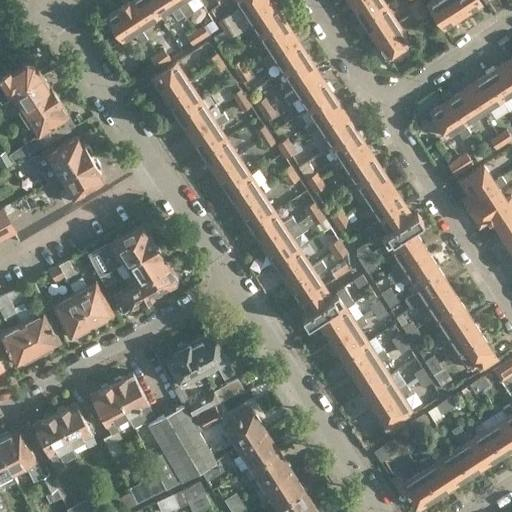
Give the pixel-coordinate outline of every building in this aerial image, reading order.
[(143,31),(149,27),(148,23),(159,16),(148,0),(129,0),(124,4),(140,28),(141,28),(143,31)] [(182,11),(177,3),(175,0),(148,0),(159,16),(170,8),(175,16),(182,11)] [(185,16),(194,11),(187,0),(175,0),(177,3),(182,11),(185,16)] [(259,33),(283,18),(271,0),(269,0),(247,15),(223,30),(213,36),(217,42),(227,36),(228,38),(245,27),(244,26),(251,21),(259,33)] [(223,30),(247,15),(269,0),(237,0),(241,5),(217,21),(223,30)] [(384,3),(381,0),(347,0),(348,0),(360,18),(384,3)] [(412,13),(424,5),(421,0),(415,0),(408,6),(412,13)] [(463,16),(452,0),(434,0),(428,4),(444,28),(463,16)] [(478,0),(452,0),(463,16),(481,4),(478,0)] [(396,21),(384,3),(360,18),(371,37),(396,21)] [(140,28),(124,4),(106,16),(122,40),(140,28)] [(424,5),(412,13),(417,19),(429,11),(424,5)] [(295,36),(283,18),(259,33),(271,52),(295,36)] [(218,28),(212,19),(204,25),(203,24),(195,29),(201,39),(218,28)] [(408,40),(396,21),(371,37),(384,56),(408,40)] [(192,45),(201,39),(195,29),(186,35),(192,45)] [(170,58),(182,50),(173,36),(159,44),(162,48),(163,47),(170,58)] [(295,36),(271,52),(283,70),(307,55),(295,36)] [(157,52),(163,62),(170,58),(163,47),(162,48),(157,52)] [(210,66),(221,58),(217,51),(205,59),(210,66)] [(156,67),(163,62),(157,52),(150,56),(156,67)] [(286,94),(295,88),(319,73),(307,55),(283,70),(290,81),(281,86),(286,94)] [(0,75),(0,93),(4,91),(8,97),(8,96),(42,74),(33,61),(26,58),(0,75)] [(221,58),(210,66),(214,73),(226,65),(221,58)] [(236,73),(246,67),(241,58),(231,65),(236,73)] [(176,62),(158,74),(152,78),(164,97),(188,81),(176,62)] [(511,91),(511,73),(504,62),(486,74),(502,98),(511,91)] [(246,67),(236,73),(242,82),(243,81),(247,78),(252,76),(246,67)] [(307,107),(331,92),(319,73),(295,88),(286,94),(291,101),(299,96),(307,107)] [(55,94),(42,74),(8,96),(22,116),(55,94)] [(486,74),(467,86),(483,110),(502,98),(486,74)] [(247,78),(243,81),(249,91),(254,88),(247,78)] [(201,100),(188,81),(164,97),(177,116),(201,100)] [(489,119),(483,110),(467,86),(449,98),(465,122),(474,116),(480,125),(489,119)] [(237,102),(246,96),(241,88),(231,94),(237,102)] [(310,132),(319,126),(319,125),(343,110),(331,92),(307,107),(314,119),(305,125),(310,132)] [(68,114),(55,94),(22,116),(35,135),(23,143),(29,153),(43,144),(69,129),(62,118),(68,114)] [(246,96),(237,102),(242,111),(251,105),(246,96)] [(261,111),(271,104),(265,96),(255,102),(261,111)] [(470,132),(464,123),(465,122),(449,98),(430,111),(445,135),(456,128),(462,137),(470,132)] [(207,109),(201,100),(177,116),(189,134),(213,118),(221,113),(215,103),(207,109)] [(271,104),(261,111),(266,119),(276,113),(271,104)] [(319,125),(319,126),(331,144),(355,129),(343,110),(319,125)] [(225,137),(213,118),(189,134),(201,152),(225,137)] [(291,131),(285,121),(273,128),(279,138),(291,131)] [(261,138),(270,132),(264,124),(255,130),(261,138)] [(331,144),(343,162),(367,147),(355,129),(331,144)] [(511,137),(506,129),(498,134),(504,143),(511,138),(511,137)] [(270,132),(261,138),(266,147),(275,141),(270,132)] [(490,140),(495,148),(496,149),(504,143),(498,134),(490,139),(490,140)] [(59,174),(89,156),(76,135),(46,153),(47,154),(40,158),(45,166),(52,162),(59,174)] [(280,151),(292,143),(288,136),(276,143),(280,151)] [(225,137),(201,152),(213,171),(237,155),(225,137)] [(292,143),(280,151),(284,158),(296,150),(292,143)] [(343,162),(349,171),(355,181),(379,165),(367,147),(343,162)] [(0,151),(0,168),(0,169),(13,162),(5,149),(0,151)] [(473,163),(466,151),(448,163),(455,175),(473,163)] [(237,155),(213,171),(225,189),(249,173),(237,155)] [(72,196),(102,178),(89,156),(59,174),(67,186),(58,192),(64,201),(72,196)] [(279,171),(284,178),(295,170),(290,163),(279,171)] [(471,200),(503,179),(500,176),(493,180),(483,164),(458,179),(471,200)] [(391,184),(379,165),(355,181),(367,199),(391,184)] [(295,170),(284,178),(289,185),(300,177),(295,170)] [(310,185),(321,177),(317,171),(305,178),(310,185)] [(261,192),(249,173),(225,189),(237,208),(261,192)] [(19,176),(2,186),(11,201),(35,188),(35,189),(43,184),(37,175),(30,179),(19,176)] [(321,177),(310,185),(315,192),(326,184),(321,177)] [(503,179),(471,200),(474,204),(469,207),(479,223),(488,217),(488,216),(491,214),(484,202),(500,191),(498,188),(505,183),(503,179)] [(0,182),(0,207),(11,201),(2,186),(0,182)] [(404,203),(391,184),(367,199),(380,218),(404,203)] [(505,198),(500,191),(484,202),(491,214),(488,216),(488,217),(492,221),(506,212),(511,221),(511,220),(511,195),(511,194),(505,198)] [(274,210),(261,192),(237,208),(249,226),(274,210)] [(308,214),(319,207),(314,200),(304,207),(308,214)] [(413,217),(411,215),(408,210),(404,203),(380,218),(383,224),(389,232),(382,237),(385,242),(377,247),(378,248),(372,252),(366,242),(356,247),(356,253),(358,257),(363,265),(372,259),(373,259),(381,253),(382,254),(389,249),(415,232),(413,228),(423,221),(418,214),(413,217)] [(1,207),(0,207),(0,238),(13,231),(1,207)] [(319,207),(308,214),(315,224),(325,217),(319,207)] [(334,222),(346,214),(341,207),(329,214),(334,222)] [(280,220),(274,210),(249,226),(262,245),(293,224),(288,216),(280,220)] [(511,220),(511,221),(506,212),(492,221),(503,239),(511,233),(511,220)] [(314,224),(315,224),(308,214),(293,224),(262,245),(274,263),(298,247),(292,237),(312,224),(313,225),(314,224)] [(346,214),(334,222),(339,229),(351,221),(346,214)] [(330,243),(338,238),(325,217),(315,224),(314,224),(320,232),(322,231),(330,243)] [(141,223),(92,249),(104,271),(154,244),(141,223)] [(391,266),(389,263),(389,262),(385,264),(389,271),(387,273),(388,275),(427,250),(415,232),(389,249),(398,261),(391,266)] [(511,233),(503,239),(511,252),(511,233)] [(332,251),(344,244),(339,237),(338,238),(330,243),(327,244),(332,251)] [(123,275),(128,284),(142,277),(167,264),(154,244),(123,261),(130,271),(127,273),(123,275)] [(344,244),(332,251),(336,259),(348,251),(344,244)] [(317,262),(314,258),(311,253),(305,258),(298,247),(274,263),(286,281),(310,265),(317,262)] [(98,275),(104,272),(103,271),(92,250),(87,252),(98,275)] [(388,275),(393,281),(393,282),(398,279),(403,286),(411,282),(412,283),(437,266),(427,250),(388,275)] [(58,263),(66,277),(75,272),(67,258),(58,263)] [(372,259),(363,265),(368,272),(377,266),(373,259),(372,259)] [(336,278),(350,268),(344,260),(330,269),(336,278)] [(322,270),(319,266),(317,262),(310,265),(286,281),(299,301),(323,285),(331,280),(327,274),(322,270)] [(65,278),(66,277),(58,263),(48,269),(55,281),(64,276),(65,278)] [(167,264),(113,292),(118,301),(115,302),(120,311),(174,281),(175,277),(167,264)] [(417,305),(449,284),(437,266),(412,283),(416,290),(404,298),(410,307),(416,304),(417,305)] [(98,275),(104,286),(115,281),(109,270),(104,272),(98,275)] [(353,279),(358,287),(367,281),(362,273),(353,279)] [(80,276),(68,282),(74,293),(91,325),(112,313),(95,281),(86,286),(80,276)] [(460,301),(449,284),(417,305),(420,309),(426,305),(434,318),(460,301)] [(327,292),(323,285),(299,301),(303,306),(307,313),(302,315),(307,324),(317,318),(320,323),(353,302),(343,286),(336,291),(337,294),(331,297),(329,295),(327,292)] [(385,299),(394,293),(390,286),(380,292),(385,299)] [(6,292),(10,301),(20,296),(15,287),(6,292)] [(6,292),(5,291),(0,293),(0,308),(4,317),(15,311),(12,305),(10,301),(6,292)] [(91,325),(74,293),(53,304),(70,336),(91,325)] [(394,293),(385,299),(390,306),(399,300),(394,293)] [(374,311),(383,305),(379,298),(369,304),(374,311)] [(29,318),(20,301),(12,305),(15,311),(21,322),(37,352),(59,341),(43,311),(29,318)] [(460,301),(434,318),(442,330),(435,334),(438,338),(471,318),(460,301)] [(331,340),(363,319),(364,318),(353,302),(320,323),(331,340)] [(383,305),(374,311),(378,318),(388,312),(383,305)] [(401,313),(396,316),(400,324),(402,326),(408,322),(401,313)] [(341,355),(366,339),(359,327),(367,322),(364,318),(363,319),(331,340),(341,355)] [(456,352),(482,335),(471,318),(438,338),(434,340),(437,345),(440,349),(450,342),(456,352)] [(407,333),(416,327),(412,320),(408,322),(402,326),(407,333)] [(37,352),(21,322),(0,333),(0,336),(15,364),(37,352)] [(416,327),(407,333),(412,341),(421,335),(416,327)] [(216,364),(223,377),(233,371),(211,331),(188,343),(204,371),(216,364)] [(396,345),(405,339),(401,332),(391,338),(396,345)] [(353,375),(386,354),(386,353),(374,334),(366,339),(341,355),(353,375)] [(498,359),(482,335),(456,352),(468,369),(481,361),(485,368),(498,359)] [(405,339),(396,345),(401,353),(410,347),(405,339)] [(204,371),(188,343),(171,352),(173,356),(167,359),(180,384),(204,371)] [(364,391),(389,375),(381,362),(389,357),(386,353),(386,354),(353,375),(364,391)] [(429,367),(438,361),(433,354),(424,360),(429,367)] [(511,355),(492,368),(501,381),(511,373),(511,355)] [(438,361),(429,367),(434,374),(443,368),(438,361)] [(418,379),(427,374),(423,366),(413,372),(418,379)] [(133,425),(154,414),(152,411),(153,410),(132,371),(126,374),(111,382),(128,414),(127,414),(133,425)] [(427,374),(418,379),(423,387),(432,381),(427,374)] [(490,383),(484,374),(469,383),(475,392),(490,383)] [(389,375),(364,391),(375,408),(408,386),(405,383),(397,388),(389,375)] [(214,391),(219,399),(241,387),(236,377),(214,391)] [(112,453),(121,449),(113,432),(119,429),(115,421),(127,414),(128,414),(111,382),(90,394),(111,433),(104,437),(112,453)] [(475,392),(469,383),(460,389),(465,398),(475,392)] [(190,416),(213,403),(219,399),(214,391),(209,393),(194,401),(191,396),(188,398),(180,384),(173,388),(182,404),(183,403),(190,416)] [(391,433),(404,425),(399,417),(411,409),(402,395),(410,390),(408,386),(375,408),(391,433)] [(444,399),(450,408),(457,404),(451,394),(444,399)] [(442,413),(450,408),(444,399),(436,404),(437,404),(442,412),(442,413)] [(54,412),(71,444),(83,438),(87,445),(96,441),(75,401),(54,412)] [(165,487),(180,479),(217,460),(206,443),(190,416),(183,403),(182,404),(147,422),(163,450),(149,458),(157,472),(165,487)] [(213,403),(190,416),(206,443),(223,434),(215,420),(220,417),(213,403)] [(433,418),(437,416),(442,412),(437,404),(427,410),(433,418)] [(239,445),(266,428),(251,406),(237,415),(239,418),(226,426),(239,445)] [(507,416),(486,429),(502,455),(511,448),(511,434),(509,430),(511,427),(511,416),(506,406),(503,408),(507,416)] [(63,460),(76,454),(71,444),(54,412),(32,423),(53,463),(62,459),(63,460)] [(424,412),(409,421),(415,431),(430,421),(424,412)] [(486,465),(465,431),(459,423),(451,429),(461,445),(454,450),(470,475),(486,465)] [(441,431),(438,425),(431,429),(435,435),(441,431)] [(278,448),(266,428),(239,445),(252,465),(278,448)] [(468,430),(468,429),(465,431),(486,465),(502,455),(486,429),(474,437),(469,430),(468,430)] [(24,442),(18,431),(10,436),(9,433),(0,437),(0,448),(12,472),(25,465),(32,480),(37,478),(45,493),(49,501),(61,495),(48,472),(43,474),(37,464),(36,465),(34,462),(36,461),(27,442),(24,442)] [(441,431),(435,435),(442,446),(449,442),(441,431)] [(399,449),(392,438),(374,450),(381,461),(399,449)] [(16,480),(12,472),(0,448),(0,486),(2,486),(16,480)] [(257,490),(265,485),(291,468),(288,463),(278,448),(252,465),(241,472),(247,480),(254,490),(256,489),(257,490)] [(470,475),(454,450),(433,463),(428,456),(424,459),(436,477),(444,471),(454,486),(470,475)] [(436,477),(424,459),(420,461),(425,468),(421,471),(437,496),(454,486),(444,471),(436,477)] [(206,468),(211,477),(223,469),(218,461),(206,468)] [(277,504),(303,487),(291,468),(265,485),(257,490),(262,498),(270,493),(277,504)] [(437,496),(421,471),(405,481),(401,474),(393,479),(402,494),(407,491),(410,494),(419,508),(437,496)] [(130,490),(136,501),(165,487),(157,472),(129,486),(130,489),(130,490)] [(192,511),(209,503),(204,493),(205,492),(199,479),(182,488),(188,502),(192,511)] [(303,487),(277,504),(282,511),(307,511),(316,506),(303,487)] [(164,496),(170,509),(176,506),(176,507),(188,502),(182,488),(164,496)] [(68,511),(105,511),(94,490),(65,505),(68,511)] [(123,508),(136,501),(130,490),(117,496),(123,508)] [(223,498),(228,505),(240,498),(235,490),(223,498)] [(8,511),(0,496),(0,511),(8,511)] [(161,511),(163,511),(170,509),(164,496),(156,500),(161,511)] [(240,498),(228,505),(232,511),(235,511),(245,506),(240,498)]
